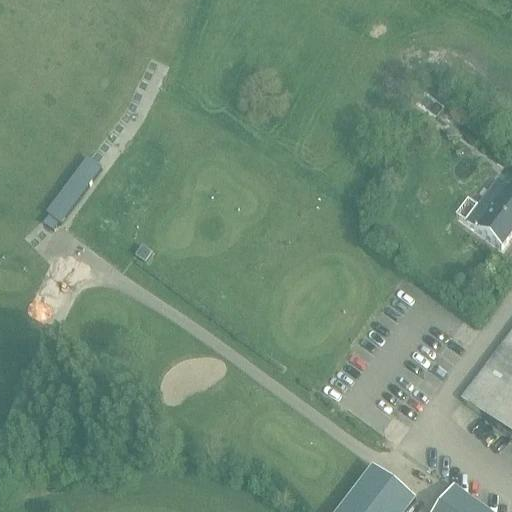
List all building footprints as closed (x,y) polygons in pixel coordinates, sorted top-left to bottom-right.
[(458,107),(450,117),(461,125),(469,116),(458,107)] [(87,160),(46,216),(60,226),(101,171),(87,160)] [(466,224),(501,250),(511,235),(511,187),(510,190),(498,181),(466,224)] [(142,248),(136,257),(145,264),(152,254),(142,248)] [(511,334),(461,402),(511,440),(511,334)] [(344,511),(409,511),(416,503),(374,472),(344,511)] [(482,511),(456,492),(440,511),(482,511)]
